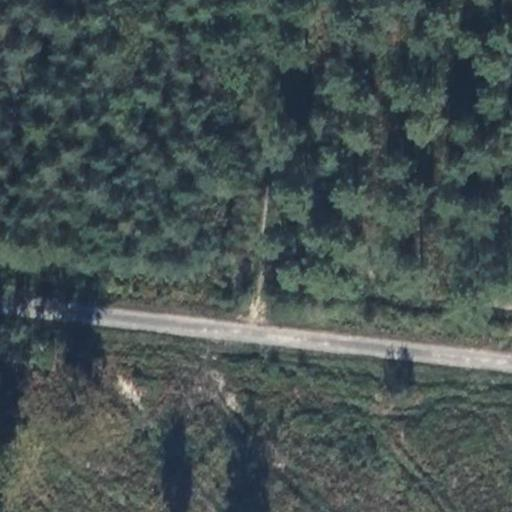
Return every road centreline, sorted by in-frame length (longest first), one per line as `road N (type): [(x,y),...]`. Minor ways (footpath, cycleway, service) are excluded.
road 1 (track): [(0,300),(256,333)]
road 2 (track): [(256,333),(511,362)]
